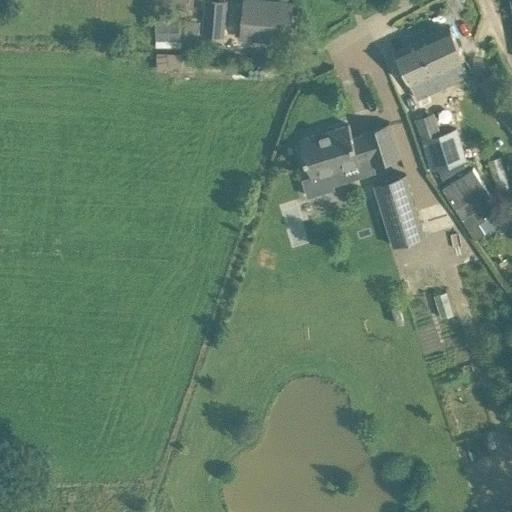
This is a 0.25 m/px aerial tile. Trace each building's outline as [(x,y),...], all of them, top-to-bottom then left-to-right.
[(224,36),(227,1),(220,0),(204,0),(202,35),(224,36)] [(263,0),(245,0),(242,37),(288,41),(292,2),(263,0)] [(180,18),(155,18),(155,42),(156,47),(181,46),(180,30),(180,18)] [(184,20),(183,31),(199,33),(200,21),(184,20)] [(450,25),(396,51),(418,97),(468,74),(460,58),(465,56),(450,25)] [(180,67),(180,53),(155,52),(154,67),(180,67)] [(511,100),(506,91),(493,100),(511,127),(511,126),(511,100)] [(375,165),(401,157),(390,121),(362,130),(364,134),(353,137),(349,123),(300,138),(312,176),(302,178),(308,196),(335,188),(334,184),(330,170),(373,157),(375,165)] [(431,170),(466,159),(456,128),(442,132),(421,138),(431,170)] [(394,245),(426,235),(406,173),(374,184),(394,245)]
